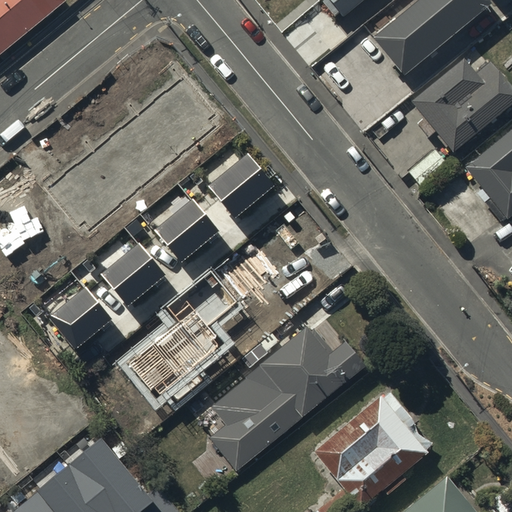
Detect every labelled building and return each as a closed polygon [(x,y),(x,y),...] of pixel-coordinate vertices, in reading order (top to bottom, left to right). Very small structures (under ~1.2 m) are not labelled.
[(0,0),(0,61),(68,5),(63,0),(0,0)] [(361,0),(322,0),(339,19),(361,0)] [(409,0),(370,33),(402,71),(488,0),(409,0)] [(428,140),(434,135),(453,157),(511,107),(511,93),(489,67),(475,79),(462,64),(411,107),(424,123),(417,128),(428,140)] [(116,222),(190,162),(169,136),(166,139),(147,116),(77,173),(116,222)] [(511,132),(464,173),(481,193),(476,197),(500,226),(505,221),(507,224),(511,220),(511,132)] [(244,147),(205,178),(233,213),(272,181),(244,147)] [(435,152),(408,175),(421,191),(449,169),(435,152)] [(85,247),(30,183),(0,208),(0,243),(41,291),(57,277),(54,273),(85,247)] [(190,194),(152,224),(179,257),(216,227),(190,194)] [(112,229),(85,197),(65,214),(91,246),(112,229)] [(258,241),(280,268),(313,241),(291,214),(258,241)] [(136,238),(99,267),(126,300),(162,270),(136,238)] [(0,264),(8,258),(0,248),(0,264)] [(250,259),(247,256),(183,306),(186,310),(167,325),(202,368),(221,352),(227,359),(289,308),(284,303),(291,298),(256,255),(250,259)] [(82,282),(47,312),(73,343),(109,313),(82,282)] [(0,291),(0,349),(1,348),(0,346),(0,329),(19,314),(0,291)] [(308,333),(212,410),(227,429),(211,442),(238,475),(366,372),(346,347),(334,357),(315,333),(311,336),(308,333)] [(381,402),(381,401),(315,457),(344,491),(319,511),(356,511),(357,511),(356,511),(363,511),(384,494),(388,499),(406,484),(402,480),(429,457),(428,455),(436,449),(390,395),(381,402)] [(38,407),(21,423),(44,447),(67,425),(52,410),(46,415),(38,407)] [(4,426),(0,428),(0,493),(35,466),(4,426)] [(99,433),(35,485),(37,488),(56,511),(134,511),(152,498),(146,491),(99,433)] [(471,511),(446,483),(412,511),(471,511)] [(181,511),(156,484),(146,491),(152,498),(134,511),(181,511)] [(56,511),(37,488),(8,511),(56,511)] [(484,510),(485,511),(511,511),(511,496),(507,490),(484,510)]
